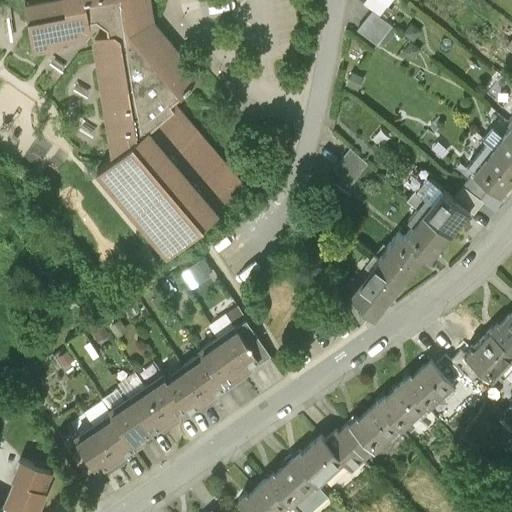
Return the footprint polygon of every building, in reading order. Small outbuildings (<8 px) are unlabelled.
[(24,0),(31,40),(62,35),(62,30),(83,27),(89,19),(88,11),(96,9),(106,17),(107,25),(99,26),(94,34),(112,149),(96,162),(167,249),(244,187),(170,96),(200,72),(151,12),(149,0),(24,0)] [(364,0),(364,1),(379,13),(386,5),(380,0),(364,0)] [(391,25),(372,10),(357,29),(376,45),(391,25)] [(493,148),(511,162),(511,124),(502,136),(491,128),(482,139),(493,148)] [(367,164),(351,148),(334,169),(351,183),(367,164)] [(511,177),(511,162),(493,148),(473,172),(499,193),(511,177)] [(463,185),(480,199),(487,189),(470,175),(463,185)] [(417,209),(448,235),(460,219),(469,210),(453,197),(427,176),(406,200),(417,209)] [(328,192),(344,205),(351,196),(335,183),(328,192)] [(453,197),(469,210),(473,214),(483,201),(480,199),(463,185),(453,197)] [(424,255),(423,256),(428,259),(448,235),(417,209),(407,221),(413,225),(403,237),(402,238),(424,255)] [(377,261),(404,281),(423,256),(424,255),(402,238),(403,237),(399,234),(377,261)] [(182,262),(192,280),(215,267),(206,250),(182,262)] [(404,281),(377,261),(345,302),(356,310),(354,313),(360,322),(366,313),(374,319),(404,281)] [(258,355),(256,356),(259,360),(270,353),(238,304),(229,311),(258,355)] [(229,311),(210,323),(217,334),(239,368),(247,362),(256,356),(258,355),(229,311)] [(490,333),(511,353),(511,311),(498,327),(496,324),(488,332),(490,333)] [(511,356),(511,353),(490,333),(473,351),(470,348),(463,356),(490,380),(511,356)] [(232,372),(239,368),(217,334),(199,346),(200,349),(221,379),(232,372)] [(222,382),(221,379),(200,349),(182,361),(204,394),(213,389),(222,382)] [(494,384),(490,380),(463,356),(460,352),(449,363),(463,377),(482,396),(494,384)] [(435,367),(453,387),(463,377),(449,363),(444,358),(435,367)] [(196,399),(204,394),(182,361),(164,372),(184,402),(186,406),(196,399)] [(247,362),(239,368),(242,373),(251,367),(247,362)] [(402,383),(403,384),(424,408),(426,410),(453,387),(435,367),(430,362),(412,378),(410,376),(402,383)] [(242,373),(239,368),(232,372),(236,377),(242,373)] [(174,409),(184,402),(164,372),(162,369),(144,381),(166,414),(174,409)] [(158,419),(166,414),(144,381),(126,393),(148,426),(158,419)] [(375,404),(376,405),(397,429),(399,430),(424,408),(403,384),(386,399),(383,396),(375,404)] [(204,394),(208,399),(216,394),(213,389),(204,394)] [(138,432),(148,426),(126,393),(108,405),(110,408),(130,438),(138,432)] [(208,399),(204,394),(196,399),(200,405),(208,399)] [(349,423),(370,447),(373,451),(397,429),(376,405),(359,420),(356,417),(349,423)] [(122,448),(133,442),(130,438),(110,408),(92,420),(115,454),(122,448)] [(177,414),(174,409),(166,414),(169,419),(177,414)] [(169,419),(166,414),(158,419),(161,425),(169,419)] [(106,459),(115,454),(92,420),(74,432),(81,443),(94,463),(96,466),(106,459)] [(340,436),(359,458),(370,447),(349,423),(337,433),(340,436)] [(142,437),(138,432),(130,438),(133,442),(133,443),(142,437)] [(294,458),(315,483),(342,461),(329,445),(322,436),(303,452),(300,450),(293,456),(294,458)] [(342,461),(351,469),(361,461),(359,458),(340,436),(329,445),(342,461)] [(94,463),(81,443),(71,450),(84,470),(94,463)] [(126,454),(122,448),(115,454),(118,459),(126,454)] [(50,467),(20,454),(11,476),(13,477),(5,496),(0,500),(0,511),(36,511),(35,511),(45,488),(42,486),(50,467)] [(110,464),(118,459),(115,454),(106,459),(110,464)] [(266,477),(287,502),(289,504),(293,501),(301,511),(306,511),(325,497),(315,483),(294,458),(276,473),(273,469),(265,476),(266,477)] [(275,511),(287,502),(266,477),(248,493),(245,490),(238,496),(251,511),(275,511)]
